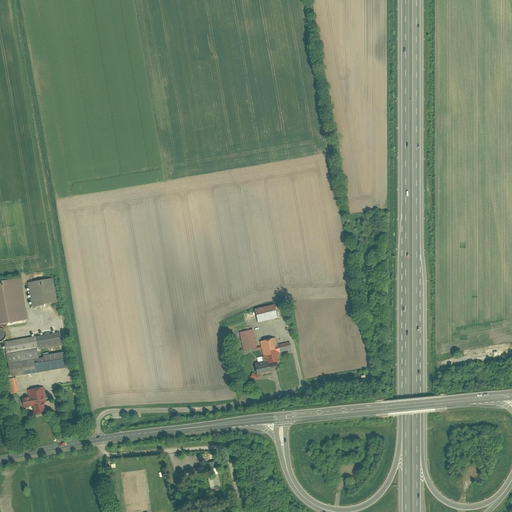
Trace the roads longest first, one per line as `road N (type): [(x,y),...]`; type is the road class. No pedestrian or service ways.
road 1 (motorway): [(417,443),(415,0)]
road 2 (motorway): [(406,0),(406,441)]
road 3 (tertiary): [(251,421),(0,459)]
road 4 (tertiary): [(488,398),(279,418)]
road 5 (motorway): [(406,441),(370,503),(316,506)]
road 6 (motorway): [(497,499),(462,508),(446,502),(427,482),(417,443)]
